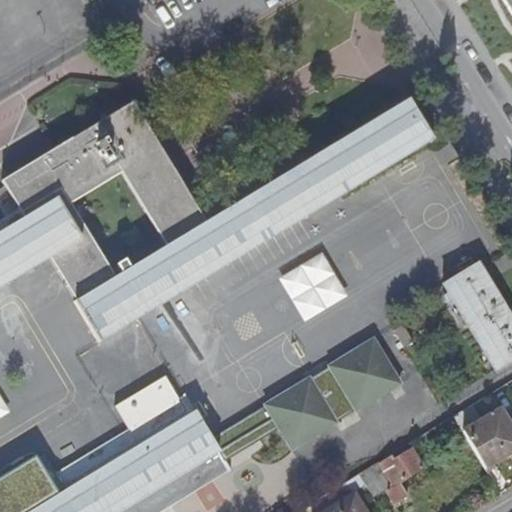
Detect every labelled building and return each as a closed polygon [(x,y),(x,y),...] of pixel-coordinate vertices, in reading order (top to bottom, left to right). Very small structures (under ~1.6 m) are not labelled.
[(511,0),(499,0),(511,20),(511,0)] [(1,181),(18,210),(0,220),(0,286),(48,257),(73,300),(72,301),(97,342),(431,140),(415,112),(408,101),(206,223),(132,102),(1,181)] [(283,273),(303,317),(348,297),(327,252),(283,273)] [(511,361),(511,320),(477,263),(443,283),(496,371),(511,361)] [(0,485),(0,511),(152,511),(227,466),(225,462),(278,429),(292,450),(336,424),(335,423),(355,411),(356,412),(401,385),(374,340),(329,367),(329,368),(310,379),(309,379),(265,406),(265,407),(211,439),(186,398),(58,477),(47,458),(0,485)] [(163,377),(113,408),(128,432),(178,401),(163,377)] [(0,389),(0,417),(12,410),(0,389)] [(511,433),(498,410),(461,432),(483,469),(511,451),(511,433)] [(390,456),(358,476),(372,498),(384,491),(392,503),(405,495),(397,482),(420,468),(409,450),(392,460),(390,456)] [(364,511),(354,493),(320,511),(364,511)]
